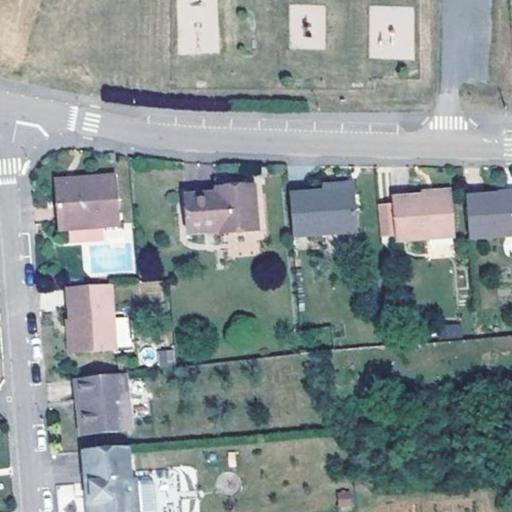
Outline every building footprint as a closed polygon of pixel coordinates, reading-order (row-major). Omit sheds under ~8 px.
[(177,0),(178,33),(192,33),(192,48),(218,48),(217,0),(177,0)] [(54,232),(114,226),(110,177),(81,179),(81,187),(50,190),(54,232)] [(50,190),(81,187),(81,179),(50,182),(50,190)] [(314,192),(350,189),(349,183),(314,186),(314,192)] [(226,196),(211,197),(180,199),(183,237),(212,234),(213,238),(253,234),(249,188),(226,190),(226,196)] [(354,232),(350,189),(314,192),(285,195),(289,238),(354,232)] [(446,190),(417,192),(418,197),(418,199),(447,196),(446,190)] [(461,240),(511,236),(511,194),(458,197),(461,240)] [(447,196),(418,199),(418,197),(388,199),(390,219),(392,242),(452,235),(447,196)] [(390,219),(388,204),(373,206),(375,221),(390,219)] [(74,355),(110,352),(105,289),(66,292),(69,325),(71,325),(74,355)] [(74,355),(71,325),(69,325),(66,326),(68,355),(74,355)] [(75,381),(79,407),(73,407),(76,436),(128,430),(121,376),(75,381)] [(79,407),(75,381),(70,382),(73,407),(79,407)] [(93,483),(93,487),(97,502),(98,511),(155,511),(159,509),(157,484),(153,480),(139,481),(139,478),(133,479),(130,447),(85,451),(88,482),(93,483)] [(90,502),(91,511),(98,511),(97,502),(93,487),(93,483),(88,482),(89,487),(90,502)]
